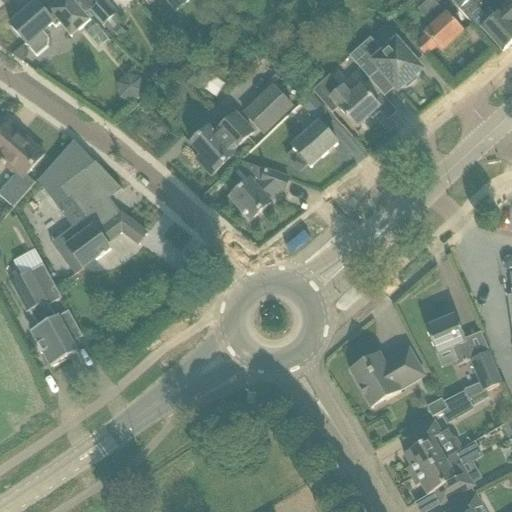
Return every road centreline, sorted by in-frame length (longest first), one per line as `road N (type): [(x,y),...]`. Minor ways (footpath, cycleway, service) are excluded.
road 1 (residential): [(0,74),(125,154),(194,213),(271,312)]
road 2 (tertiary): [(0,511),(100,447),(271,312)]
road 3 (residential): [(511,65),(346,200),(373,234)]
road 4 (residential): [(271,312),(382,511)]
road 5 (tertiary): [(373,234),(479,143)]
road 6 (tertiary): [(271,312),(373,234)]
